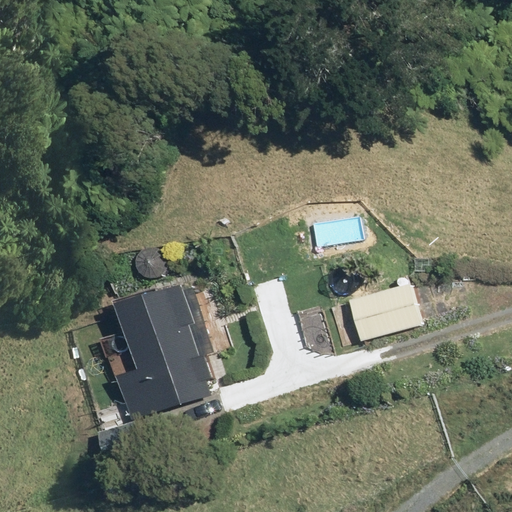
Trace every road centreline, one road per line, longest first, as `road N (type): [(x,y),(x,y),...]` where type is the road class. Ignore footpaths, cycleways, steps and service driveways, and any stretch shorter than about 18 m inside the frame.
road 1 (unknown): [(192,415),(511,318)]
road 2 (unclassified): [(370,511),(511,437)]
